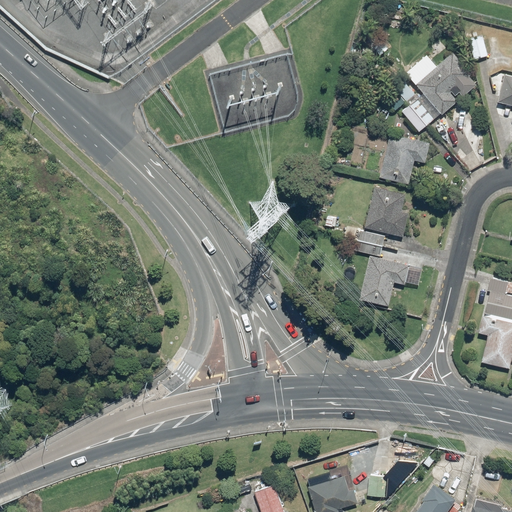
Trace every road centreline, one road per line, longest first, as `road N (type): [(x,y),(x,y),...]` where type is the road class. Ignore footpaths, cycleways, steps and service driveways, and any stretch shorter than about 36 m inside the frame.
road 1 (secondary): [(122,425),(184,373),(203,343),(207,292),(194,233)]
road 2 (secondary): [(194,233),(268,307),(329,389)]
road 3 (unclassified): [(252,0),(86,123)]
road 4 (residential): [(438,336),(475,193),(511,176)]
road 5 (secondary): [(86,123),(194,233)]
road 6 (secondary): [(122,425),(0,480)]
road 7 (secondary): [(221,276),(244,312),(264,395)]
road 8 (secondary): [(242,398),(221,276)]
road 9 (secondary): [(242,398),(122,425)]
